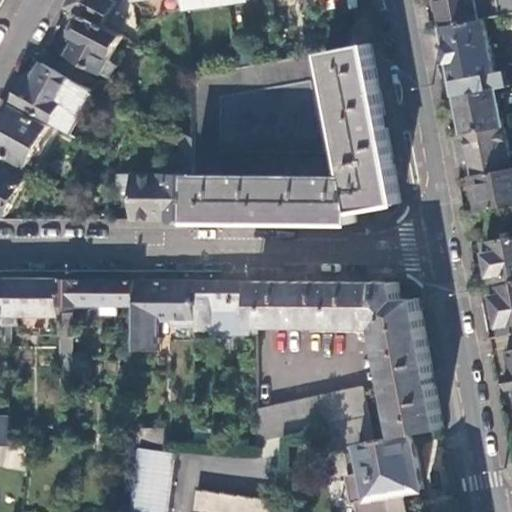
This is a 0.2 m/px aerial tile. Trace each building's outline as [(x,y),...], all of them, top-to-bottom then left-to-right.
[(72,0),(70,4),(87,13),(106,23),(118,1),(117,0),(72,0)] [(167,8),(186,5),(185,0),(142,0),(143,1),(145,4),(147,5),(149,6),(151,6),(151,9),(145,11),(145,12),(147,14),(150,16),(153,17),(156,17),(158,17),(160,16),(163,14),(165,12),(167,8)] [(488,16),(504,13),(501,0),(441,0),(447,24),(488,16)] [(106,23),(87,13),(75,34),(79,36),(70,53),(113,76),(120,64),(112,60),(126,34),(106,23)] [(457,78),(498,71),(488,16),(447,24),(457,78)] [(195,174),(194,220),(360,221),(359,211),(403,201),(374,41),(196,74),(195,174)] [(30,76),(17,100),(71,131),(94,91),(44,62),(35,78),(30,76)] [(511,85),(509,69),(498,71),(457,78),(467,133),(506,125),(499,87),(511,85)] [(14,105),(0,130),(0,150),(28,166),(49,126),(14,105)] [(506,125),(467,133),(474,174),(511,167),(511,155),(507,125),(506,125)] [(0,154),(0,210),(7,215),(32,172),(0,154)] [(511,201),(511,167),(474,174),(473,174),(479,208),(511,201)] [(136,219),(194,220),(195,174),(136,173),(136,219)] [(494,285),(511,281),(511,235),(486,241),(494,285)] [(63,278),(2,277),(5,313),(63,313),(63,311),(63,303),(63,278)] [(115,304),(138,304),(138,278),(63,278),(63,303),(104,304),(115,304)] [(138,304),(137,348),(162,348),(161,318),(173,319),(173,324),(197,324),(198,278),(138,278),(138,304)] [(198,278),(197,324),(197,328),(215,329),(214,316),(258,317),(259,279),(198,278)] [(400,280),(259,279),(258,317),(258,321),(383,323),(403,435),(416,432),(445,427),(421,297),(404,298),(400,280)] [(511,281),(494,285),(503,333),(511,331),(511,281)] [(92,374),(92,358),(73,358),(73,327),(73,311),(63,311),(63,313),(63,358),(62,375),(92,374)] [(258,406),(258,439),(326,426),(331,449),(349,446),(364,443),(364,442),(377,439),(366,391),(258,406)] [(0,442),(9,443),(14,443),(13,431),(12,414),(0,413),(0,442)] [(139,426),(139,441),(167,441),(167,426),(139,426)] [(349,446),(360,511),(413,511),(409,490),(427,486),(416,432),(403,435),(377,439),(364,442),(364,443),(349,446)] [(31,464),(34,442),(14,443),(9,443),(9,465),(31,464)] [(128,511),(172,511),(179,452),(136,448),(128,511)] [(274,511),(277,499),(198,487),(194,511),(274,511)]
